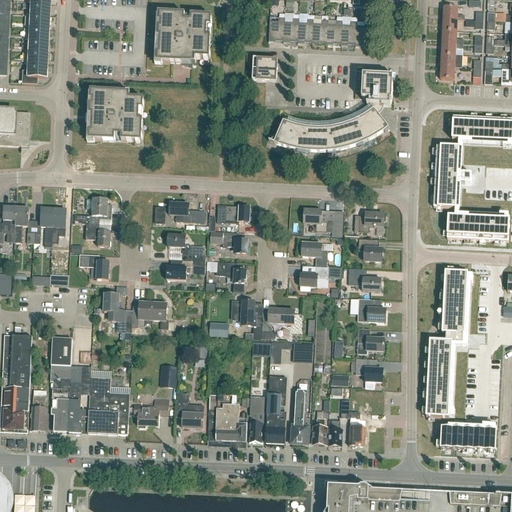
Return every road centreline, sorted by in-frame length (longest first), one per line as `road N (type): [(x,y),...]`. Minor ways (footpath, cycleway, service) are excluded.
road 1 (tertiary): [(411,476),(63,463)]
road 2 (unclassified): [(411,476),(412,256)]
road 3 (unknown): [(411,341),(442,345),(460,375),(453,436),(411,441)]
road 4 (unclassified): [(263,189),(413,195)]
road 5 (unclassified): [(127,180),(263,189)]
road 6 (residential): [(351,61),(301,59),(300,92),(349,94)]
